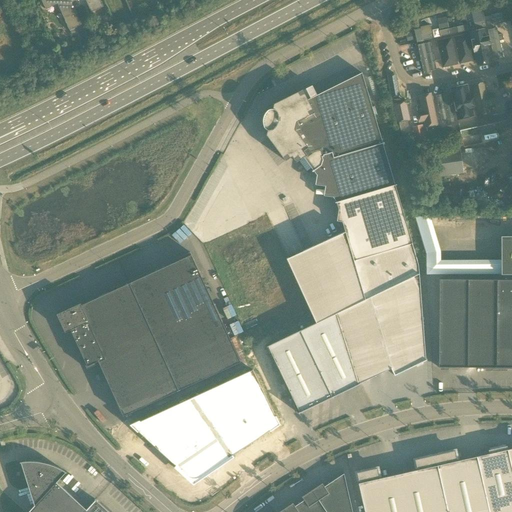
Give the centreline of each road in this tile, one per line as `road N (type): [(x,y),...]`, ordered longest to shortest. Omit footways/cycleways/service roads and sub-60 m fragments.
road 1 (unclassified): [(374,6),(256,72),(169,222),(0,301)]
road 2 (primary): [(0,161),(316,0)]
road 3 (unclassified): [(511,408),(430,413),(358,430),(219,511)]
road 4 (primary): [(257,0),(0,130)]
road 5 (residential): [(511,68),(413,86),(374,6)]
road 6 (unknown): [(229,351),(193,371),(56,407)]
road 7 (unclassified): [(167,511),(56,407)]
